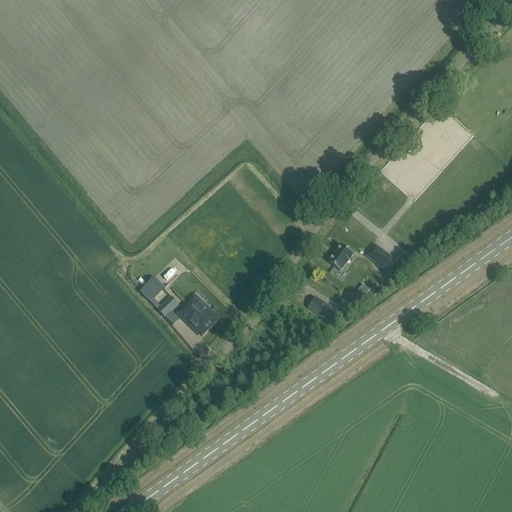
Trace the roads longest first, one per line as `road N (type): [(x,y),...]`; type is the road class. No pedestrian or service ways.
road 1 (unclassified): [(77,511),(395,129),(511,4)]
road 2 (tertiary): [(130,511),(511,236)]
